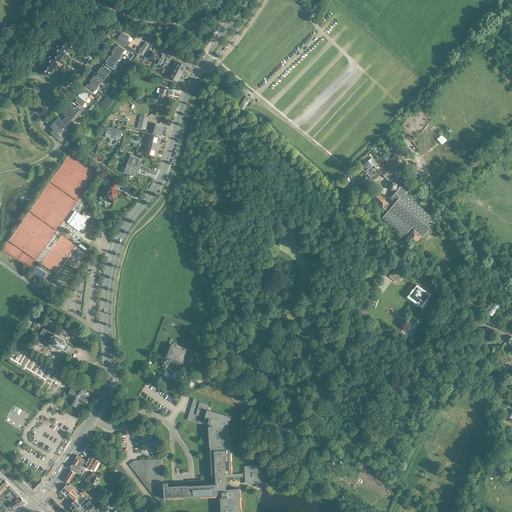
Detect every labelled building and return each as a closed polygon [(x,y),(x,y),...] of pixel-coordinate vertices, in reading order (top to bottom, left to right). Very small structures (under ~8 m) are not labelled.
[(82,36),(83,37),(84,38),(92,27),(87,23),(79,34),(82,36)] [(116,40),(128,47),(128,46),(134,38),(124,32),(123,34),(122,33),(120,35),(119,35),(116,40)] [(63,37),(59,43),(64,46),(68,40),(63,37)] [(68,40),(64,46),(68,49),(72,45),(73,44),(70,42),(68,40)] [(59,43),(55,48),(60,52),(64,46),(59,43)] [(115,48),(114,50),(122,55),(126,50),(117,44),(116,46),(115,48)] [(142,44),(137,52),(144,57),(149,48),(142,44)] [(64,46),(60,52),(65,55),(68,49),(64,46)] [(55,48),(51,54),(56,57),(60,52),(55,48)] [(112,52),(111,54),(119,60),(120,61),(123,56),(122,55),(114,50),(114,51),(112,52)] [(149,57),(156,61),(159,55),(159,54),(156,53),(152,51),(151,53),(148,53),(148,52),(145,57),(148,59),(149,57)] [(60,52),(56,57),(61,60),(65,55),(60,52)] [(51,54),(47,59),(52,62),(56,57),(51,54)] [(109,58),(108,59),(116,65),(119,60),(111,54),(110,56),(109,58)] [(162,69),(165,64),(162,62),(165,57),(160,54),(159,55),(156,61),(155,62),(161,65),(159,67),(162,69)] [(56,57),(52,62),(57,66),(61,60),(56,57)] [(47,59),(43,64),(48,68),(52,62),(47,59)] [(116,65),(108,59),(107,60),(106,62),(104,63),(113,69),(116,65)] [(52,62),(48,68),(53,71),(57,66),(52,62)] [(175,67),(183,72),(186,67),(177,62),(175,67)] [(41,74),(43,74),(48,68),(43,64),(39,71),(41,72),(41,74)] [(101,69),(100,70),(107,76),(111,71),(103,65),(102,67),(101,69)] [(175,68),(174,68),(172,73),(180,77),(183,72),(175,67),(175,68)] [(48,68),(43,74),(43,75),(45,76),(46,74),(49,77),(53,71),(48,68)] [(96,74),(104,81),(107,76),(100,70),(99,71),(97,72),(96,74)] [(180,77),(172,73),(169,78),(177,82),(180,77)] [(94,78),(93,79),(100,85),(104,81),(96,74),(95,76),(94,78)] [(90,81),(89,83),(97,89),(100,85),(93,79),(92,80),(90,81)] [(87,86),(86,88),(93,94),(97,89),(89,83),(88,83),(89,83),(87,84),(87,86)] [(81,91),(89,98),(93,94),(86,88),(85,89),(83,90),(81,91)] [(111,88),(100,105),(103,106),(102,107),(107,110),(118,93),(111,88)] [(159,98),(158,103),(169,106),(172,90),(165,89),(165,90),(161,89),(160,94),(159,93),(158,98),(159,98)] [(79,95),(78,96),(86,102),(89,98),(81,91),(81,92),(80,93),(79,95)] [(86,102),(78,96),(77,98),(76,99),(74,100),(82,107),(86,102)] [(243,108),(247,103),(243,99),(239,105),(243,108)] [(169,106),(158,103),(157,106),(158,106),(158,108),(160,109),(160,111),(167,112),(169,106)] [(67,108),(76,117),(83,111),(77,106),(75,108),(72,105),(70,106),(68,107),(67,108)] [(64,119),(70,124),(76,117),(67,108),(65,110),(64,112),(63,114),(66,117),(66,118),(64,119)] [(140,114),(137,127),(146,129),(149,116),(140,114)] [(70,124),(64,119),(63,121),(59,118),(58,119),(56,120),(54,121),(64,131),(70,124)] [(64,131),(54,121),(53,123),(52,125),(50,127),(54,130),(52,133),(59,140),(61,137),(60,135),(64,131)] [(161,136),(162,131),(164,127),(162,126),(156,124),(154,129),(153,132),(151,131),(147,130),(146,132),(156,136),(156,135),(161,136)] [(117,129),(116,139),(121,139),(121,137),(122,137),(122,135),(121,135),(122,134),(124,134),(124,133),(124,130),(117,129)] [(439,132),(434,137),(440,142),(444,137),(439,132)] [(148,141),(158,144),(159,141),(160,141),(160,139),(160,138),(149,135),(148,140),(150,140),(150,142),(148,141)] [(158,144),(148,141),(147,146),(149,146),(148,148),(157,150),(158,147),(159,145),(158,145),(158,144)] [(157,151),(157,150),(148,148),(146,147),(144,154),(155,156),(156,153),(157,153),(157,151)] [(129,159),(127,164),(140,169),(142,164),(139,163),(141,159),(135,157),(135,156),(130,154),(128,159),(129,159)] [(395,155),(379,171),(388,180),(404,164),(395,155)] [(365,179),(368,182),(379,171),(375,167),(378,164),(371,158),(361,168),(368,175),(365,179)] [(140,169),(127,164),(124,173),(134,177),(136,173),(138,174),(140,169)] [(115,189),(119,183),(114,180),(111,184),(112,184),(111,186),(111,187),(105,197),(107,198),(107,199),(113,204),(115,201),(116,201),(117,199),(117,198),(120,193),(115,189)] [(437,220),(406,194),(408,192),(401,186),(392,198),(396,201),(383,218),(405,236),(412,227),(423,236),(437,220)] [(415,187),(411,191),(426,206),(431,202),(415,187)] [(390,205),(376,192),(372,197),(385,210),(390,205)] [(70,224),(80,231),(84,234),(92,223),(87,220),(77,213),(70,224)] [(406,239),(414,245),(422,236),(414,229),(406,239)] [(475,247),(458,230),(454,234),(471,251),(475,247)] [(390,276),(398,282),(402,275),(395,270),(390,276)] [(433,295),(421,286),(412,299),(424,308),(433,295)] [(385,299),(379,299),(379,320),(385,320),(396,310),(392,306),(385,313),(385,299)] [(504,306),(498,300),(487,313),(492,318),(504,306)] [(63,349),(67,351),(68,349),(70,346),(67,344),(66,341),(66,340),(55,334),(55,335),(43,329),(40,335),(49,340),(50,344),(50,345),(60,351),(61,350),(63,349)] [(165,358),(171,360),(184,365),(189,350),(170,343),(164,358),(165,358)] [(171,360),(165,358),(159,362),(165,369),(170,366),(169,365),(170,361),(171,361),(171,360)] [(179,375),(171,365),(167,369),(175,378),(179,375)] [(86,396),(85,393),(85,392),(87,389),(81,386),(79,388),(74,390),(71,388),(67,394),(70,396),(72,400),(70,403),(76,407),(78,404),(82,403),(85,405),(89,399),(86,397),(86,396)] [(165,505),(164,498),(184,497),(184,498),(217,496),(217,495),(222,495),(222,497),(220,498),(220,511),(240,511),(240,489),(228,489),(227,478),(245,477),(245,478),(252,484),(257,484),(263,477),(263,472),(256,465),(251,466),(245,473),(245,474),(232,474),(230,441),(229,441),(228,424),(230,417),(207,410),(209,404),(193,400),(187,420),(203,425),(204,422),(210,424),(210,426),(208,426),(210,447),(212,475),(216,475),(216,484),(188,486),(188,485),(168,486),(168,483),(163,483),(163,480),(162,459),(134,460),(136,462),(137,464),(139,466),(141,468),(142,470),(144,472),(145,474),(146,475),(148,477),(150,479),(151,481),(153,483),(154,485),(156,488),(158,490),(160,492),(161,494),(163,496),(163,497),(158,501),(162,505),(165,505)] [(458,406),(466,410),(468,404),(461,400),(458,406)] [(81,451),(86,454),(89,449),(94,452),(96,449),(91,446),(92,446),(86,442),(81,451)] [(86,454),(85,454),(84,456),(88,459),(87,462),(78,456),(73,463),(84,470),(85,469),(82,467),(83,465),(85,466),(93,471),(99,461),(95,458),(96,457),(92,455),(87,454),(86,454)] [(84,470),(73,463),(69,468),(71,469),(81,475),(84,471),(82,475),(84,476),(86,472),(84,470)] [(65,480),(69,483),(75,473),(71,470),(65,480)] [(0,495),(8,486),(10,485),(5,481),(0,486),(0,495)] [(67,495),(69,496),(75,489),(70,484),(68,486),(67,484),(62,490),(60,491),(63,494),(66,496),(67,495)] [(9,487),(8,486),(0,495),(0,506),(0,507),(2,506),(18,493),(10,485),(9,487)] [(74,501),(75,500),(81,493),(80,493),(75,489),(69,496),(74,501)] [(22,498),(18,493),(2,506),(4,508),(9,506),(22,498)] [(26,502),(22,498),(9,506),(11,510),(19,505),(20,506),(26,502)] [(73,511),(74,511),(89,511),(90,511),(91,511),(100,505),(96,500),(93,503),(90,499),(85,503),(85,504),(84,505),(82,507),(80,504),(73,511)] [(75,500),(74,501),(69,506),(69,507),(71,508),(72,508),(73,510),(73,511),(80,504),(75,500)]
